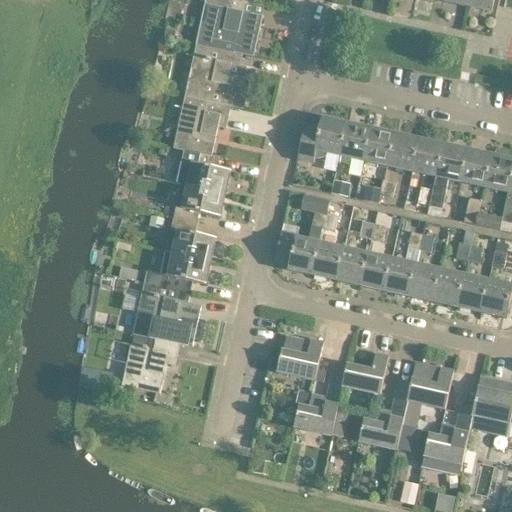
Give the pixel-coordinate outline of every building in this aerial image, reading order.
[(205,0),(204,5),(196,45),(234,54),(234,53),(242,55),(253,57),(262,16),(251,14),(253,5),(232,0),(205,0)] [(466,0),(465,6),(490,11),(492,0),(466,0)] [(240,65),(242,55),(234,53),(234,54),(196,45),(184,97),(207,102),(207,101),(223,105),(223,104),(231,106),(230,107),(243,110),(252,68),(240,65)] [(226,129),(229,113),(230,107),(231,106),(223,104),(223,105),(207,101),(207,102),(184,97),(182,108),(173,148),(184,151),(187,151),(211,157),(211,156),(218,127),(226,129)] [(318,129),(304,126),(296,158),(312,162),(315,150),(338,155),(346,123),(321,118),(318,129)] [(346,123),(338,155),(362,161),(369,129),(346,123)] [(394,134),(369,129),(362,161),(386,166),(394,134)] [(386,166),(410,171),(418,139),(394,134),(386,166)] [(410,171),(435,177),(442,145),(418,139),(410,171)] [(447,180),(459,182),(466,150),(442,145),(435,177),(432,191),(431,191),(428,206),(441,208),(447,180)] [(459,182),(482,187),(490,155),(466,150),(459,182)] [(184,151),(176,185),(188,187),(224,195),(229,172),(217,169),(219,158),(211,156),(211,157),(187,151),(184,151)] [(511,170),(511,160),(490,155),(482,187),(507,193),(511,170)] [(511,170),(507,193),(508,193),(502,218),(501,218),(500,221),(501,222),(511,224),(511,170)] [(333,178),(330,191),(347,196),(350,183),(333,178)] [(379,204),(381,196),(393,198),(396,183),(383,180),(380,195),(379,195),(377,204),(379,204)] [(177,197),(173,219),(197,224),(199,213),(219,218),(224,195),(188,187),(185,199),(177,197)] [(418,204),(428,206),(431,191),(421,188),(418,204)] [(369,193),(367,202),(377,204),(379,195),(369,193)] [(330,202),(328,201),(305,196),(301,210),(315,213),(308,241),(297,239),(297,237),(279,233),(273,261),(288,264),(286,270),(311,275),(318,243),(319,244),(322,229),(321,229),(325,213),(328,214),(330,202)] [(481,201),(469,199),(464,222),(474,225),(477,212),(478,213),(481,201)] [(500,230),(501,222),(500,221),(501,218),(478,213),(477,212),(474,225),(500,230)] [(338,216),(328,214),(325,213),(321,229),(322,229),(335,232),(338,216)] [(173,219),(171,227),(165,253),(210,262),(215,239),(194,235),(197,224),(173,219)] [(369,240),(373,224),(363,222),(359,238),(369,240)] [(373,224),(369,240),(383,243),(386,227),(373,224)] [(418,251),(421,235),(411,233),(405,263),(390,260),(383,291),(408,297),(415,265),(418,251)] [(421,235),(418,251),(431,254),(435,238),(421,235)] [(506,254),(505,254),(507,245),(497,242),(492,267),(503,270),(506,254)] [(311,275),(335,281),(342,249),(319,244),(318,243),(311,275)] [(466,261),(469,246),(459,244),(456,259),(466,261)] [(469,246),(466,261),(479,264),(483,249),(469,246)] [(335,281),(359,286),(366,254),(342,249),(335,281)] [(205,285),(207,276),(210,262),(165,253),(158,286),(190,293),(192,282),(205,285)] [(366,254),(359,286),(383,291),(390,260),(366,254)] [(415,265),(408,297),(432,302),(439,270),(415,265)] [(432,302),(456,308),(463,276),(439,270),(432,302)] [(456,308),(479,313),(487,281),(463,276),(456,308)] [(511,288),(511,286),(487,281),(479,313),(505,319),(511,288)] [(132,335),(155,340),(155,339),(171,343),(171,342),(179,344),(179,345),(192,347),(201,307),(188,304),(190,293),(158,286),(144,283),(132,335)] [(282,351),(280,350),(274,373),(314,382),(322,345),(308,341),(308,344),(285,338),(282,351)] [(174,366),(179,345),(179,344),(171,342),(171,343),(155,339),(155,340),(152,350),(130,346),(121,387),(159,395),(166,365),(174,366)] [(374,355),(371,370),(346,365),(345,368),(343,378),(344,378),(342,388),(379,396),(388,358),(374,355)] [(387,365),(397,367),(399,359),(389,357),(387,365)] [(414,364),(410,384),(409,384),(407,393),(408,393),(406,401),(407,402),(402,425),(415,428),(421,405),(444,410),(452,373),(414,364)] [(312,394),(309,408),(298,405),(293,428),(332,437),(332,436),(337,412),(342,388),(344,378),(343,378),(345,368),(333,365),(326,397),(312,394)] [(326,368),(317,366),(314,381),(323,383),(326,368)] [(511,385),(479,378),(473,407),(474,407),(472,416),(473,416),(470,429),(506,437),(509,423),(511,423),(511,385)] [(396,451),(402,425),(407,402),(406,401),(408,393),(407,393),(409,384),(398,381),(391,413),(377,409),(373,422),(363,420),(358,443),(396,451)] [(307,406),(309,395),(298,392),(296,403),(307,406)] [(459,476),(467,441),(470,429),(473,416),(472,416),(474,407),(473,407),(460,404),(455,427),(442,423),(439,437),(428,434),(421,467),(459,476)] [(347,414),(337,412),(332,436),(342,438),(347,414)] [(272,464),(258,461),(256,473),(269,476),(272,464)] [(400,499),(414,503),(419,483),(406,480),(400,499)] [(437,511),(449,511),(453,496),(437,492),(432,511),(437,511)]
